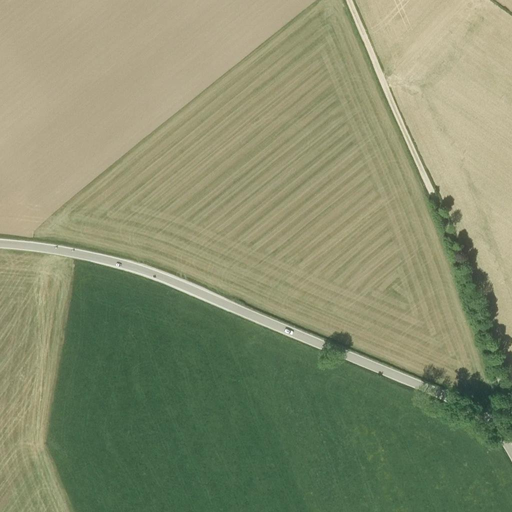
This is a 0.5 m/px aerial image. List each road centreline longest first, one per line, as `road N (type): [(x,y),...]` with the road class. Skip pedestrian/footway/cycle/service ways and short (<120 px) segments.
road 1 (tertiary): [(511,453),(491,422),(464,405),(218,300),(131,266),(0,243)]
road 2 (track): [(511,417),(463,269),(347,0)]
